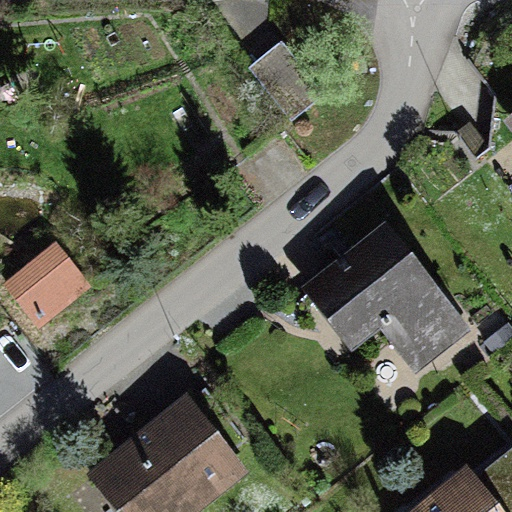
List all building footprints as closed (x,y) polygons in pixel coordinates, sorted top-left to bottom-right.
[(277,119),(306,97),(274,55),(245,76),(277,119)] [(511,138),(511,120),(503,128),(511,138)] [(464,343),(375,228),(291,293),(345,363),(365,347),(400,392),(464,343)] [(79,286),(49,252),(0,296),(31,329),(79,286)] [(179,399),(87,477),(116,511),(202,511),(245,476),(179,399)] [(408,511),(484,511),(458,476),(408,511)]
